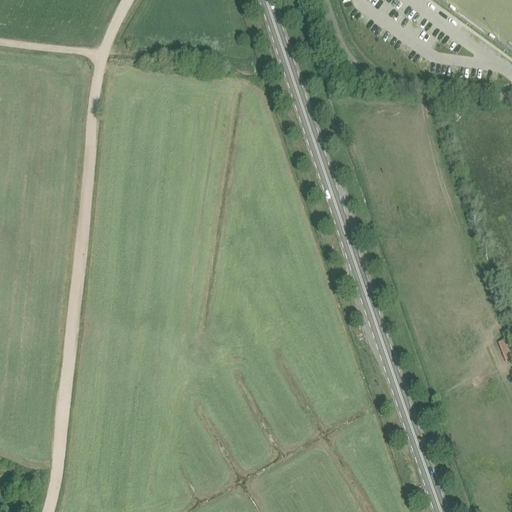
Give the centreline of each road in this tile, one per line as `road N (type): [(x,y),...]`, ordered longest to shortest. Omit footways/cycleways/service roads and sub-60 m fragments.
road 1 (secondary): [(441,511),(266,0)]
road 2 (track): [(47,511),(57,486),(98,74),(127,0)]
road 3 (residential): [(324,0),(343,49),(364,73),(511,97)]
